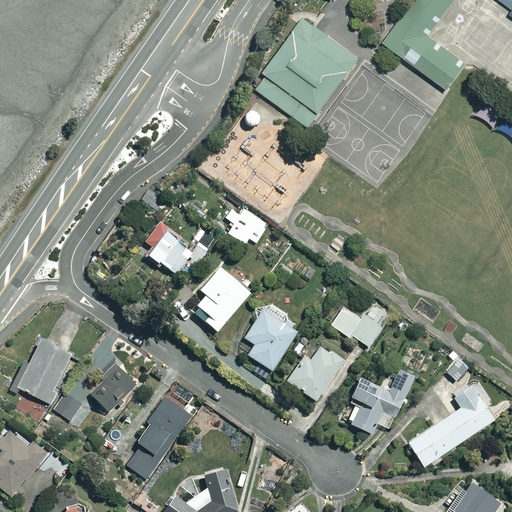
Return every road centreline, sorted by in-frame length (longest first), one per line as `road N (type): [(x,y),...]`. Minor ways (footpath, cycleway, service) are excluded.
road 1 (residential): [(83,293),(336,469)]
road 2 (trunk): [(0,294),(162,58)]
road 3 (residential): [(211,94),(171,145),(124,182),(75,248),(70,268),(83,293)]
